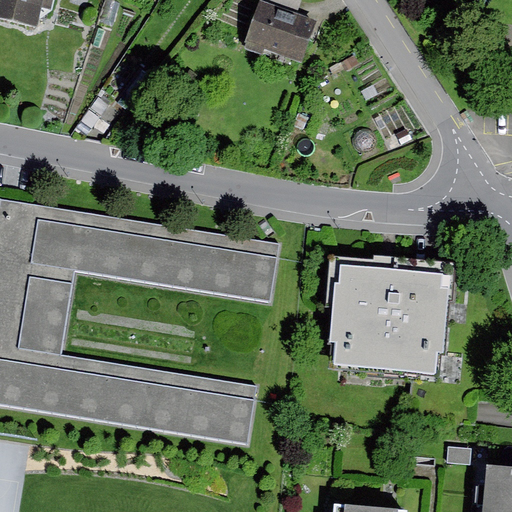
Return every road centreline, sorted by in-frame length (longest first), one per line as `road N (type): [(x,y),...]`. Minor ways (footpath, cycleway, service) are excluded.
road 1 (residential): [(0,139),(319,203),(497,208)]
road 2 (residential): [(364,0),(497,208)]
